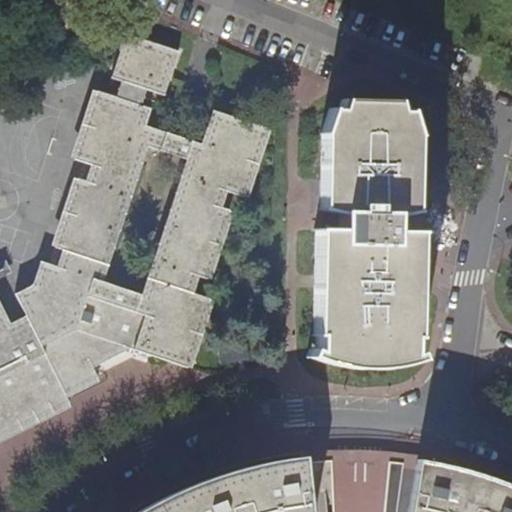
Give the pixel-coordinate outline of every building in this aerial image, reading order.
[(125,85),(150,94),(163,98),(177,57),(134,42),(120,83),(125,85)] [(119,104),(144,113),(150,94),(125,85),(119,104)] [(65,252),(59,271),(45,267),(35,291),(18,300),(26,318),(66,399),(97,383),(91,370),(123,350),(184,371),(206,303),(194,298),(200,280),(206,281),(229,215),(225,213),(230,196),(242,201),(264,134),(220,117),(209,152),(149,130),(153,116),(144,113),(119,104),(105,98),(82,163),(94,167),(88,186),(83,184),(60,250),(65,252)] [(389,219),(392,219),(393,220),(394,222),(413,217),(415,140),(408,117),(399,117),(396,107),(342,106),(339,115),(329,115),(321,139),(320,212),(339,220),(339,218),(357,218),(357,210),(377,211),(377,219),(386,219),(386,220),(389,220),(389,219)] [(392,252),(392,237),(392,219),(389,219),(389,220),(386,220),(386,219),(377,219),(377,211),(357,210),(357,218),(339,218),(339,220),(339,235),(338,249),(392,252)] [(358,371),(370,371),(392,371),(408,368),(419,363),(416,357),(410,357),(410,343),(415,343),(417,238),(392,237),(392,252),(338,249),(339,235),(316,235),(311,340),(316,341),(316,356),(309,355),(308,361),(330,367),(358,371)] [(0,446),(72,411),(66,399),(26,318),(11,326),(0,305),(0,446)] [(412,459),(367,456),(367,468),(376,468),(376,492),(351,492),(351,468),(356,468),(356,455),(323,456),(309,457),(310,464),(310,469),(331,467),(334,511),(387,511),(393,469),(411,471),(412,459)] [(367,468),(367,456),(362,455),(356,455),(356,468),(355,477),(366,477),(367,468)] [(314,511),(310,469),(310,464),(285,467),(254,473),(221,482),(184,496),(157,509),(152,511),(314,511)] [(451,474),(419,467),(412,511),(511,511),(511,493),(510,493),(477,481),(451,474)]
